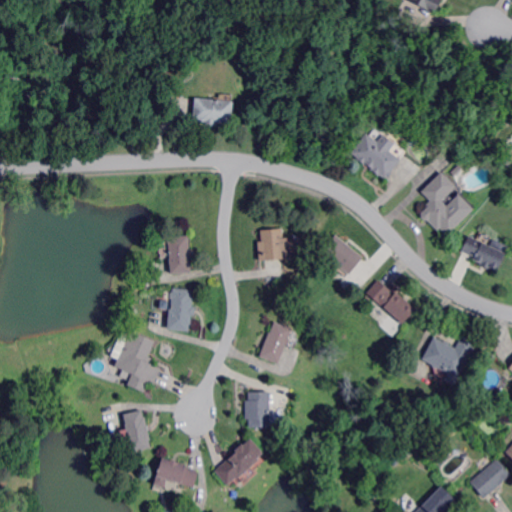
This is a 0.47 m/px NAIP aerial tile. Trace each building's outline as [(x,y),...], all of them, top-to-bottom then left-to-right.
[(441,0),(434,14),(430,12),(408,1),(408,0),(441,0)] [(231,124),(229,124),(216,123),(216,126),(206,125),(206,122),(192,121),(193,117),(195,100),(195,98),(219,101),(230,102),(233,102),(232,110),(231,124)] [(377,141),(382,136),(383,134),(397,144),(395,146),(390,151),(400,158),(400,159),(399,161),(391,171),(393,172),(389,177),(388,176),(386,178),(380,174),(379,175),(371,170),(373,168),(369,165),(367,163),(366,163),(365,165),(356,158),(358,157),(352,152),(366,133),(371,136),(377,141)] [(506,167),(499,158),(503,154),(511,163),(506,167)] [(459,176),(457,175),(455,177),(451,173),(457,167),(459,165),(463,169),(461,171),(463,173),(459,176)] [(446,206),(455,197),(458,195),(472,209),(473,210),(447,236),(440,228),(437,230),(429,222),(428,221),(428,220),(427,220),(424,220),(422,218),(421,213),(429,206),(428,205),(427,204),(430,201),(425,196),(421,192),(441,172),(455,187),(441,201),(446,206)] [(284,238),(290,238),(292,258),(282,259),(266,260),(262,260),(261,260),(260,260),(258,242),(262,241),(261,230),(283,229),(284,238)] [(191,249),(195,249),(195,258),(191,258),(192,272),(190,272),(173,274),(173,271),(171,255),(170,239),(170,237),(190,235),(191,249)] [(351,274),(349,273),(323,252),(337,235),(346,242),(348,244),(365,257),(362,261),(351,274)] [(497,271),(489,268),(488,270),(485,268),(483,267),(480,266),(481,265),(481,264),(475,261),(473,260),(474,257),(463,252),(461,251),(468,236),(482,242),(491,247),(502,252),(505,253),(497,271)] [(395,296),(398,292),(406,298),(408,300),(417,309),(403,324),(392,314),(372,296),(368,292),(380,280),(381,281),(390,288),(392,291),(391,292),(395,296)] [(197,310),(197,312),(196,315),(193,315),(192,331),(170,329),(169,329),(170,322),(170,316),(171,315),(171,310),(171,309),(173,309),(174,291),(174,288),(195,290),(194,306),(197,307),(197,310)] [(287,345),(280,363),(277,362),(262,356),(269,337),(270,335),(271,332),(272,333),(276,321),(293,328),(292,331),(287,345)] [(156,383),(155,383),(149,381),(144,392),(128,385),(130,381),(133,373),(124,369),(116,365),(118,359),(129,335),(131,330),(156,340),(149,356),(153,357),(152,359),(151,363),(162,368),(156,383)] [(466,363),(454,386),(445,381),(444,380),(445,379),(448,373),(437,368),(435,369),(435,368),(434,368),(433,367),(432,366),(432,365),(428,363),(422,360),(434,337),(443,342),(445,341),(447,342),(449,343),(449,345),(455,348),(460,338),(462,336),(476,344),(466,363)] [(271,413),(271,414),(271,422),(271,427),(251,427),(251,419),(248,419),(247,411),(247,409),(247,400),(251,400),(250,392),(268,392),(271,392),(271,413)] [(134,451),(132,440),(131,436),(129,431),(129,430),(126,416),(126,414),(143,410),(147,427),(148,429),(152,447),(134,451)] [(265,452),(249,466),(237,477),(229,484),(217,470),(218,470),(226,462),(238,451),(236,450),(243,444),(245,445),(252,438),(265,452)] [(195,486),(195,488),(170,480),(168,486),(156,482),(164,458),(174,461),(176,461),(188,465),(188,466),(187,467),(200,472),(195,486)] [(486,497),(472,482),(498,458),(511,474),(500,485),(486,497)] [(443,511),(417,511),(421,508),(442,486),(456,499),(443,511)]
